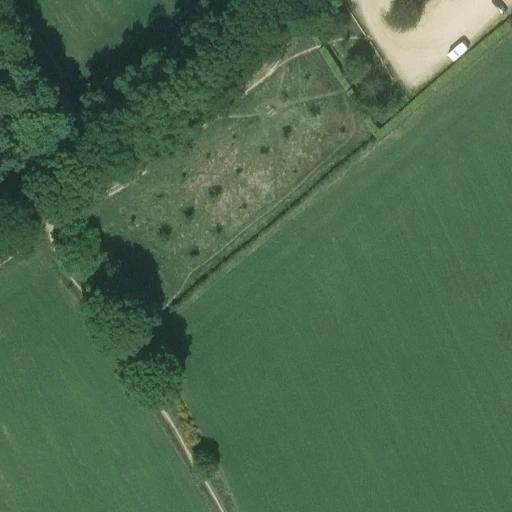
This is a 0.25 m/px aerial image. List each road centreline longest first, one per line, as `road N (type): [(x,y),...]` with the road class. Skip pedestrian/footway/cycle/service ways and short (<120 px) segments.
road 1 (track): [(215,0),(69,114),(40,157),(0,190)]
road 2 (unknown): [(94,152),(69,114),(62,82),(5,0)]
